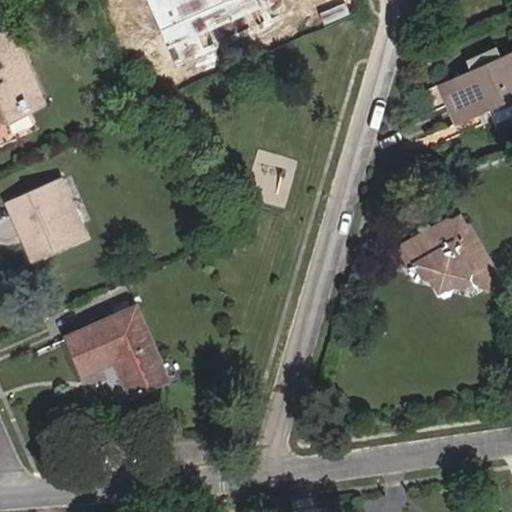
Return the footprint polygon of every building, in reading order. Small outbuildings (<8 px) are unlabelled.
[(209,0),(117,0),(136,43),(177,25),(173,15),(209,0)] [(0,123),(4,124),(46,107),(15,36),(0,42),(0,123)] [(511,59),(505,63),(502,56),(470,69),(472,77),(443,90),(462,131),(494,115),(499,124),(511,118),(511,59)] [(0,203),(24,260),(81,235),(56,179),(0,203)] [(451,230),(396,259),(404,274),(416,273),(422,283),(436,288),(440,282),(457,291),(459,299),(466,301),(477,295),(482,305),(504,293),(474,236),(468,239),(462,230),(454,234),(451,230)] [(124,401),(162,385),(130,311),(62,339),(78,377),(107,366),(124,401)]
